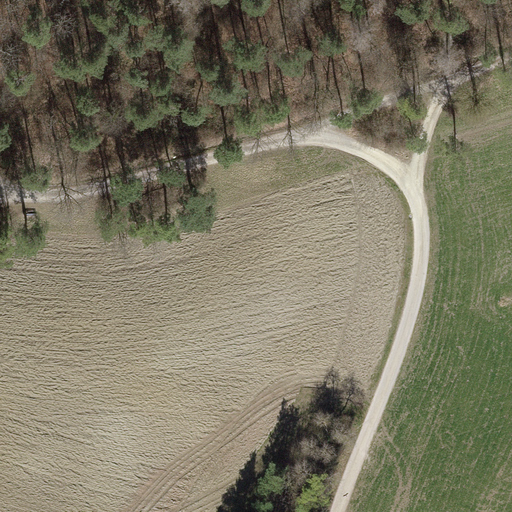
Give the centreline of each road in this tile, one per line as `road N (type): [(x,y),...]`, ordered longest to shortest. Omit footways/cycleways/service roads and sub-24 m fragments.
road 1 (track): [(511,57),(318,130),(176,168),(94,188),(0,194)]
road 2 (track): [(318,130),(410,174),(421,203),(412,315),(339,511)]
road 3 (track): [(135,0),(0,129)]
